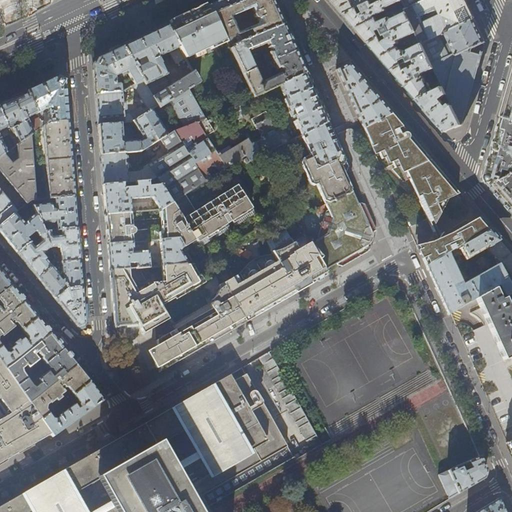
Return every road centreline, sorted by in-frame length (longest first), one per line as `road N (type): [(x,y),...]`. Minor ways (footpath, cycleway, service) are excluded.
road 1 (residential): [(507,479),(403,257),(128,413),(84,355)]
road 2 (residential): [(69,4),(99,324),(84,355)]
road 3 (residential): [(459,173),(354,49)]
road 4 (residential): [(459,173),(470,162),(507,26)]
road 5 (residential): [(84,355),(0,252)]
